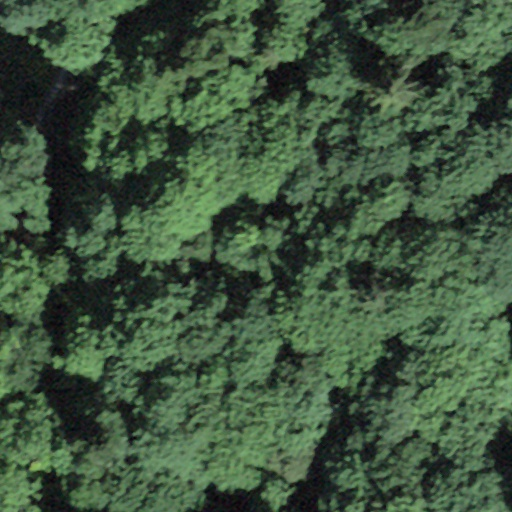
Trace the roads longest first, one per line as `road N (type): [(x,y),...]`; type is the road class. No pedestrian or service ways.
road 1 (track): [(185,0),(76,167),(39,174),(0,251)]
road 2 (track): [(39,174),(124,0)]
